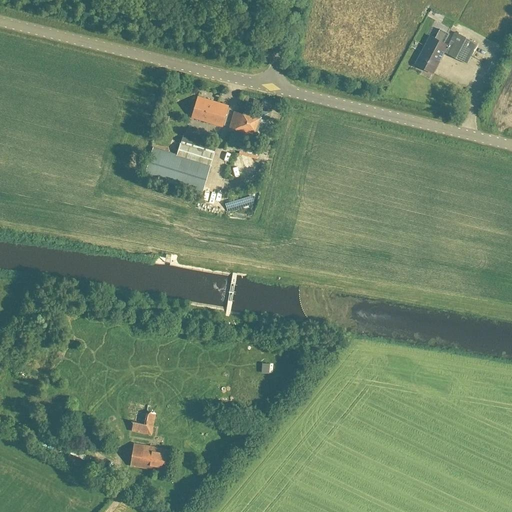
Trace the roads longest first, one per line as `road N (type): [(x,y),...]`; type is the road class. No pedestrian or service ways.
road 1 (tertiary): [(270,88),(0,23)]
road 2 (tertiary): [(511,147),(270,88)]
